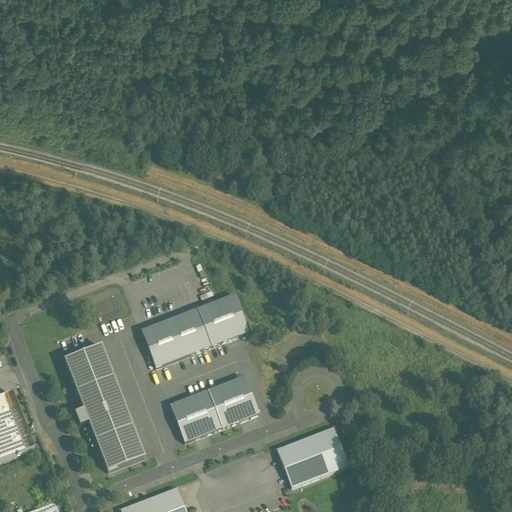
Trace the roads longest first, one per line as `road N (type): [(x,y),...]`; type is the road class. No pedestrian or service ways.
road 1 (track): [(0,167),(165,215),(511,382)]
road 2 (unclassified): [(85,511),(13,328)]
